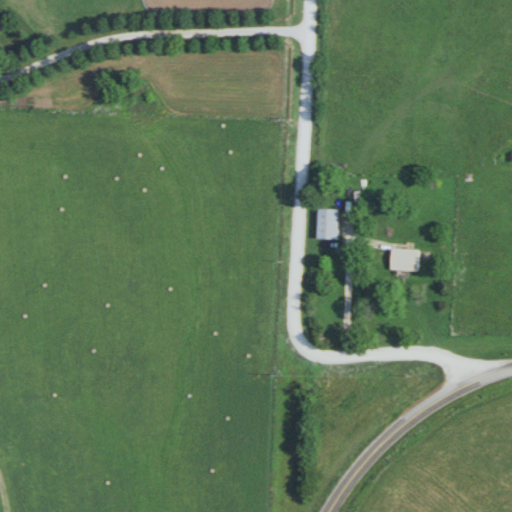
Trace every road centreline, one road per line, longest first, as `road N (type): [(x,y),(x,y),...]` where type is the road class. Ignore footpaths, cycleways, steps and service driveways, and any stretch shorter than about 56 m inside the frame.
road 1 (residential): [(487,378),(438,354),(336,357),(301,334),(306,0)]
road 2 (residential): [(306,28),(136,33),(0,78)]
road 3 (secondary): [(511,369),(426,409),(391,437),(331,511)]
